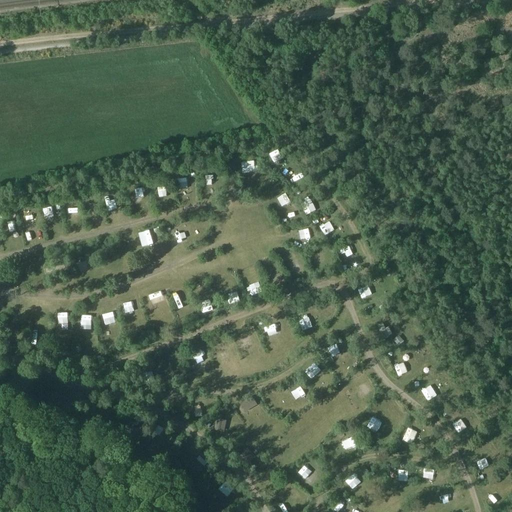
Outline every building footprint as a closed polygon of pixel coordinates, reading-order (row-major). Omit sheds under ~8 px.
[(269,156),(275,167),(283,162),(277,151),(269,156)] [(259,188),(266,184),(260,174),(253,179),(259,188)] [(178,179),(179,191),(188,190),(188,178),(178,179)] [(139,190),(129,191),(130,202),(140,201),(139,190)] [(280,207),(287,204),(281,193),(274,196),(280,207)] [(110,208),(119,207),(118,196),(109,196),(110,208)] [(310,206),(302,209),(304,216),(313,213),(310,206)] [(49,224),(57,222),(54,210),(47,211),(49,224)] [(22,223),(34,220),(31,212),(20,215),(22,223)] [(6,231),(17,228),(15,220),(4,223),(6,231)] [(176,246),(186,245),(186,232),(175,232),(176,246)] [(140,238),(146,251),(156,246),(150,234),(140,238)] [(343,259),(344,266),(352,264),(350,258),(343,259)] [(365,304),(374,298),(368,289),(359,294),(365,304)] [(149,301),(151,308),(164,304),(162,297),(149,301)] [(132,304),(124,307),(128,319),(136,316),(132,304)] [(203,317),(213,314),(212,308),(201,311),(203,317)] [(102,318),(105,330),(115,327),(111,315),(102,318)] [(59,326),(71,326),(70,318),(59,319),(59,326)] [(96,332),(95,319),(82,320),(83,333),(96,332)] [(382,322),(376,325),(383,339),(389,337),(382,322)] [(268,336),(280,334),(279,326),(266,328),(268,336)] [(240,348),(252,342),(249,336),(237,341),(240,348)] [(328,350),(333,362),(342,358),(337,347),(328,350)] [(212,360),(201,362),(202,369),(213,367),(212,360)] [(316,366),(307,370),(312,380),(321,376),(316,366)] [(404,367),(395,371),(400,382),(409,378),(404,367)] [(303,391),(293,394),(297,405),(306,402),(303,391)] [(251,396),(239,404),(243,409),(255,402),(251,396)] [(369,433),(378,436),(382,425),(373,423),(369,433)] [(414,449),(416,439),(407,438),(405,448),(414,449)] [(244,452),(239,456),(248,465),(252,460),(244,452)] [(199,453),(196,456),(208,467),(211,463),(199,453)] [(482,479),(487,478),(483,467),(479,469),(482,479)] [(420,488),(430,493),(435,482),(425,478),(420,488)] [(355,480),(347,489),(353,494),(361,485),(355,480)] [(225,496),(231,505),(238,500),(233,491),(225,496)] [(451,498),(457,507),(462,503),(456,495),(451,498)]
